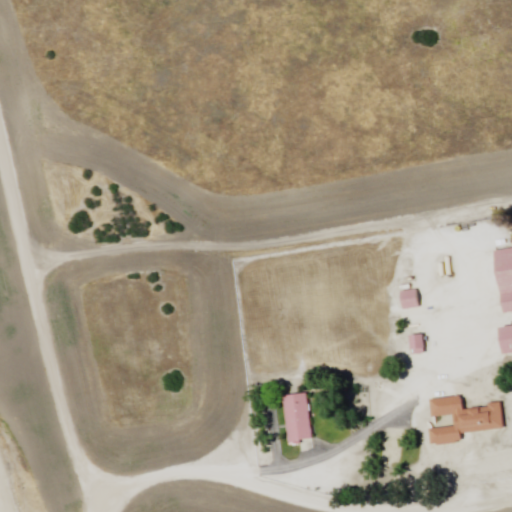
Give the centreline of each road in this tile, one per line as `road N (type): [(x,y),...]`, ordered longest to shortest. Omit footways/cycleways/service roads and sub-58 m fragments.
road 1 (residential): [(95,511),(0,133)]
road 2 (track): [(511,502),(459,510),(340,506),(227,472)]
